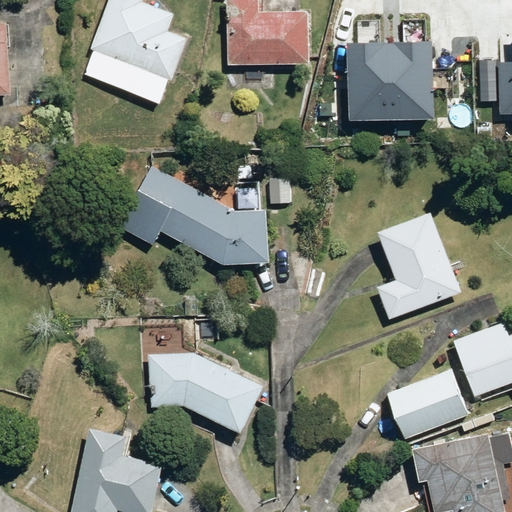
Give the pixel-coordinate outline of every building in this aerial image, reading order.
[(182,10),(154,0),(116,0),(91,67),(90,70),(169,100),(170,97),(178,76),(183,78),(200,33),(177,24),(182,10)] [(301,17),(256,19),(255,3),(222,4),(225,70),(258,69),(303,68),(301,17)] [(0,15),(0,91),(22,90),(18,15),(0,15)] [(164,243),(172,228),(230,258),(284,258),(284,204),(268,204),(268,180),(239,180),(239,202),(167,166),(143,214),(136,228),(164,243)] [(370,237),(390,281),(371,289),(386,324),(405,316),(458,293),(423,214),(370,237)] [(511,333),(504,337),(499,323),(448,342),(469,400),(511,384),(511,386),(511,333)] [(278,380),(210,343),(154,350),(162,405),(195,401),(255,428),(278,380)] [(463,420),(445,371),(380,393),(398,443),(463,420)] [(139,433),(98,423),(77,511),(125,511),(127,506),(153,511),(164,511),(177,457),(136,447),(139,433)] [(498,511),(484,436),(405,452),(411,486),(421,484),(426,511),(498,511)]
